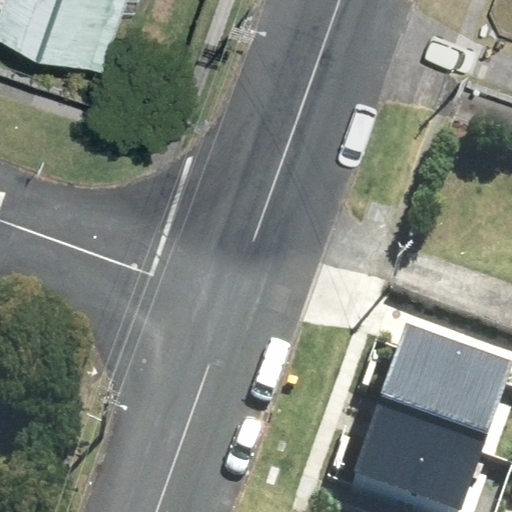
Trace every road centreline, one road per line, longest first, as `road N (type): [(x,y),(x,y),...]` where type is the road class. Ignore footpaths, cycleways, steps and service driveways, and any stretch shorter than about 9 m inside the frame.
road 1 (tertiary): [(339,0),(231,308)]
road 2 (residential): [(0,222),(231,308)]
road 3 (tertiary): [(231,308),(158,511)]
